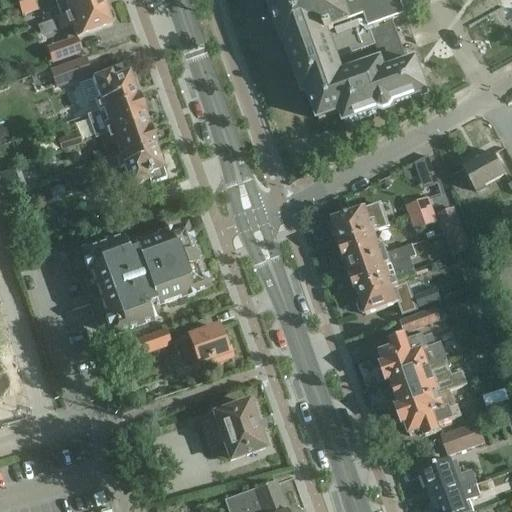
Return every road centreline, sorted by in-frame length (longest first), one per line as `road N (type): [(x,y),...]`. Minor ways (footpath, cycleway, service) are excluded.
road 1 (unclassified): [(351,511),(254,222)]
road 2 (unclassified): [(254,222),(511,87)]
road 3 (unclassified): [(254,222),(178,0)]
road 4 (unclassified): [(138,511),(110,424),(0,447)]
